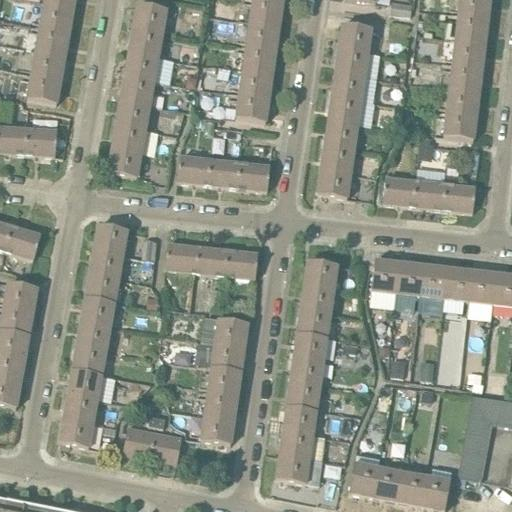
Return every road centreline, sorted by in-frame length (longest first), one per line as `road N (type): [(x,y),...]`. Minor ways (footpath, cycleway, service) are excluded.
road 1 (residential): [(245,509),(286,223)]
road 2 (residential): [(24,471),(79,201)]
road 3 (residential): [(286,223),(316,0)]
road 4 (residential): [(500,248),(286,223)]
road 5 (residential): [(286,223),(79,201)]
road 6 (residential): [(79,201),(112,0)]
road 7 (residential): [(169,496),(24,471)]
